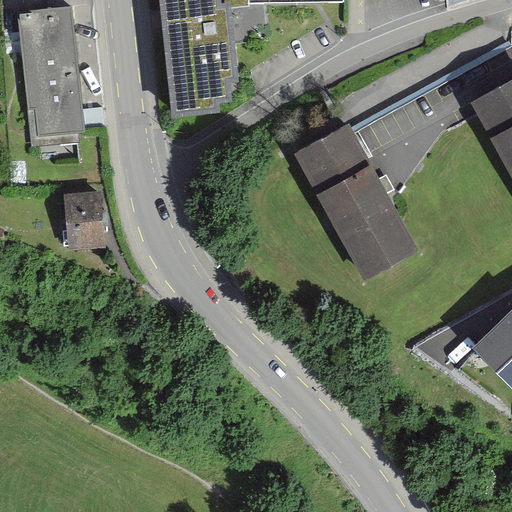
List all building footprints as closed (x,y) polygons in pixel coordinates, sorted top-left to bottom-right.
[(161,0),(175,115),(218,108),(220,98),(241,95),(246,77),(241,71),(238,44),(232,10),(249,9),(248,0),(161,0)] [(73,8),(15,13),(26,137),(84,132),(73,8)] [(511,86),(484,99),(511,159),(511,86)] [(348,118),(290,149),(357,277),(416,247),(348,118)] [(99,185),(66,188),(71,244),(104,241),(99,185)] [(37,229),(11,212),(1,226),(27,243),(37,229)] [(511,303),(474,341),(511,379),(511,303)]
